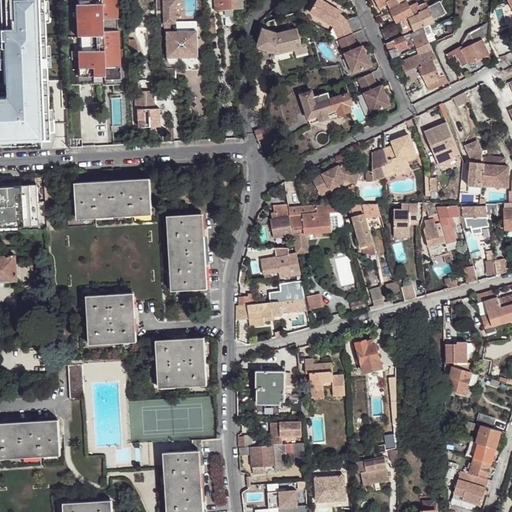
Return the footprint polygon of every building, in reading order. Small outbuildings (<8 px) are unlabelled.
[(42,0),(0,0),(0,1),(5,96),(0,96),(0,140),(48,140),(42,0)] [(224,10),(235,9),(234,0),(216,0),(217,10),(224,10)] [(234,0),(235,9),(245,9),(244,0),(234,0)] [(323,0),(318,0),(311,12),(334,25),(342,13),(343,11),(323,0)] [(388,3),(391,9),(401,4),(399,0),(376,0),(380,7),(388,3)] [(391,9),(398,22),(413,14),(409,6),(407,1),(401,4),(391,9)] [(419,5),(422,10),(429,7),(427,1),(419,5)] [(409,6),(413,14),(422,10),(419,5),(418,2),(409,6)] [(429,7),(422,10),(423,13),(427,20),(433,17),(434,18),(444,14),(438,2),(429,7)] [(169,32),(169,58),(167,59),(169,64),(176,64),(178,61),(178,59),(200,58),(201,41),(200,31),(174,32),(173,23),(179,23),(179,7),(166,7),(167,32),(169,32)] [(224,18),(228,18),(235,17),(235,9),(224,10),(224,18)] [(334,26),(340,39),(353,33),(348,20),(342,13),(334,25),(334,26)] [(421,14),(426,27),(428,26),(436,23),(434,18),(433,17),(427,20),(423,13),(421,14)] [(409,19),(415,31),(418,30),(424,28),(426,27),(421,14),(409,19)] [(382,30),(386,39),(399,33),(394,24),(392,25),(382,30)] [(462,44),(464,48),(483,39),(487,37),(480,27),(468,33),(462,44)] [(279,33),(264,29),(259,47),(278,53),(296,49),(303,47),(303,44),(299,28),(279,33)] [(388,43),(394,57),(400,55),(402,54),(401,50),(416,44),(417,48),(429,43),(426,33),(424,28),(418,30),(415,31),(404,36),(388,43)] [(345,53),(354,73),(372,65),(364,45),(359,47),(354,33),(353,33),(340,39),(345,53)] [(464,48),(462,49),(468,61),(469,63),(490,53),(483,39),(464,48)] [(307,43),(303,44),(303,47),(296,49),(297,54),(309,51),(307,43)] [(429,43),(417,48),(420,54),(417,55),(418,59),(421,66),(434,61),(434,60),(437,59),(429,43)] [(447,54),(450,58),(456,54),(455,52),(462,49),(461,46),(447,54)] [(462,49),(455,52),(456,54),(457,58),(459,58),(462,64),(468,61),(462,49)] [(418,59),(417,55),(402,62),(406,72),(415,68),(420,67),(421,66),(418,59)] [(441,77),(434,61),(421,66),(421,67),(430,90),(449,82),(448,80),(446,76),(446,75),(441,77)] [(373,73),(359,79),(365,93),(373,113),(392,105),(383,85),(379,87),(373,73)] [(139,110),(143,109),(143,128),(163,127),(163,109),(157,109),(156,91),(141,92),(141,99),(138,100),(139,110)] [(331,99),(328,91),(314,96),(312,91),(301,94),(309,121),(320,117),(322,122),(329,119),(328,116),(327,111),(324,103),(325,101),(331,99)] [(466,91),(455,97),(458,107),(470,101),(466,91)] [(331,99),(325,101),(324,103),(327,111),(328,112),(338,109),(340,114),(352,110),(350,105),(353,104),(349,93),(343,95),(342,92),(338,93),(339,96),(331,99)] [(311,125),(322,122),(320,117),(309,121),(311,125)] [(460,153),(447,123),(425,132),(438,162),(445,159),(447,163),(455,159),(454,156),(460,153)] [(255,130),(258,140),(275,135),(272,125),(255,130)] [(392,145),(384,148),(385,177),(396,173),(397,176),(412,170),(409,161),(417,158),(408,135),(397,139),(398,143),(392,145)] [(483,184),(484,163),(485,157),(482,157),(483,151),(478,141),(467,146),(472,159),(470,185),(482,187),(483,184)] [(385,177),(384,148),(371,153),(372,170),(372,182),(385,177)] [(485,157),(484,163),(483,184),(508,187),(509,166),(504,166),(505,158),(490,157),(490,158),(485,157)] [(327,171),(312,179),(319,193),(329,189),(345,180),(355,184),(359,171),(340,165),(327,171)] [(345,180),(329,189),(333,196),(354,185),(355,184),(345,180)] [(152,212),(151,182),(76,186),(77,216),(152,212)] [(38,184),(0,186),(0,221),(40,219),(38,184)] [(367,217),(381,215),(378,202),(363,203),(363,204),(365,213),(366,217),(367,217)] [(497,202),(487,203),(489,216),(490,220),(499,219),(497,202)] [(438,206),(437,203),(428,206),(430,216),(439,213),(438,206)] [(328,204),(317,204),(295,206),(295,207),(296,213),(303,213),(305,232),(305,234),(333,231),(331,212),(341,211),(339,204),(328,204)] [(354,216),(365,213),(363,204),(352,205),(354,216)] [(411,228),(411,224),(411,220),(420,220),(419,204),(403,204),(403,209),(396,209),(396,228),(411,228)] [(458,204),(438,206),(439,213),(441,217),(454,216),(461,215),(458,204)] [(273,239),(293,235),(288,205),(273,206),(275,213),(271,214),(272,219),(270,220),(271,225),(273,239)] [(481,216),(486,216),(486,205),(464,205),(464,211),(464,216),(465,216),(470,216),(481,216)] [(290,214),(294,234),(305,232),(303,213),(296,213),(290,214)] [(359,236),(370,232),(367,217),(366,217),(365,213),(354,216),(359,236)] [(441,217),(439,213),(430,216),(431,219),(426,220),(428,227),(442,222),(441,217)] [(171,216),(175,291),(205,289),(201,214),(171,216)] [(454,216),(441,217),(442,222),(443,225),(453,223),(456,222),(454,216)] [(490,220),(489,216),(486,216),(481,216),(470,216),(465,216),(465,225),(490,225),(490,220)] [(40,219),(0,221),(0,228),(40,225),(40,219)] [(443,225),(442,222),(428,227),(424,227),(429,246),(447,241),(443,225)] [(453,223),(443,225),(447,241),(447,243),(457,240),(453,223)] [(293,235),(295,247),(295,250),(307,248),(305,234),(305,232),(294,234),(293,235)] [(361,246),(373,243),(370,232),(359,236),(361,246)] [(447,243),(447,241),(429,246),(432,257),(450,252),(447,243)] [(363,254),(375,252),(373,243),(361,246),(363,254)] [(288,247),(274,246),(275,249),(276,256),(276,257),(289,254),(288,247)] [(300,273),(296,253),(289,254),(276,257),(278,270),(279,277),(300,273)] [(0,281),(17,280),(16,256),(0,256),(0,281)] [(263,273),(278,270),(276,257),(276,256),(261,259),(263,273)] [(504,259),(495,261),(496,264),(497,274),(506,272),(504,259)] [(487,262),(474,265),(478,280),(491,276),(488,266),(487,262)] [(497,274),(496,264),(488,266),(491,276),(497,274)] [(478,280),(474,265),(465,267),(469,282),(478,280)] [(304,298),(301,281),(292,281),(294,299),(304,298)] [(401,290),(399,281),(386,285),(389,294),(401,290)] [(406,301),(417,298),(413,284),(402,287),(406,301)] [(369,288),(374,304),(385,301),(380,285),(369,288)] [(485,300),(498,297),(495,289),(478,293),(480,302),(485,300)] [(307,294),(309,308),(321,306),(318,292),(307,294)] [(90,295),(93,344),(134,341),(132,293),(90,295)] [(247,304),(249,304),(249,295),(248,295),(239,296),(239,304),(247,304)] [(511,295),(499,300),(501,307),(511,303),(511,295)] [(493,325),(506,321),(501,307),(499,300),(498,297),(485,300),(489,313),(493,325)] [(306,309),(304,298),(294,299),(289,300),(286,300),(287,306),(288,311),(306,309)] [(365,300),(349,304),(351,311),(367,307),(367,306),(365,300)] [(279,307),(279,301),(256,303),(249,304),(247,304),(249,318),(249,326),(264,324),(263,321),(263,317),(273,316),(280,315),(279,307)] [(506,321),(511,319),(511,303),(501,307),(506,321)] [(249,318),(247,304),(239,304),(237,305),(236,317),(236,320),(249,318)] [(486,328),(493,325),(489,313),(482,316),(486,328)] [(362,363),(364,372),(382,367),(376,344),(375,344),(374,338),(367,340),(366,339),(357,342),(359,353),(362,363)] [(159,384),(208,382),(205,340),(157,343),(159,384)] [(446,362),(466,362),(466,341),(457,341),(457,343),(446,343),(446,362)] [(311,391),(325,390),(325,387),(333,387),(334,396),(346,395),(344,373),(333,374),(333,362),(315,363),(314,358),(306,358),(306,373),(310,373),(311,391)] [(478,365),(471,362),(469,370),(476,372),(478,365)] [(82,365),(70,365),(71,398),(84,398),(82,365)] [(472,372),(454,366),(447,387),(465,392),(472,372)] [(257,400),(285,400),(285,393),(285,372),(285,370),(260,370),(260,386),(257,386),(257,400)] [(440,392),(440,375),(421,375),(422,392),(440,392)] [(478,421),(493,426),(495,417),(480,412),(478,421)] [(301,421),(271,422),(271,444),(272,444),(273,444),(275,444),(282,444),(282,435),(301,435),(301,421)] [(0,426),(0,455),(61,452),(59,423),(0,426)] [(495,448),(501,430),(481,424),(476,442),(479,443),(495,448)] [(386,450),(397,448),(394,433),(388,434),(383,436),(384,439),(386,450)] [(379,452),(386,450),(384,439),(377,440),(379,452)] [(476,452),(479,443),(476,442),(471,440),(468,450),(476,452)] [(295,443),(294,443),(294,448),(295,459),(304,458),(303,442),(295,443)] [(491,463),(495,448),(479,443),(476,452),(474,458),(491,463)] [(274,449),(273,444),(272,444),(271,444),(251,446),(252,453),(253,466),(263,466),(266,466),(275,465),(274,449)] [(252,453),(251,446),(238,447),(238,454),(252,453)] [(201,511),(197,450),(167,452),(170,511),(201,511)] [(465,455),(474,458),(476,452),(468,450),(467,450),(465,455)] [(390,478),(385,455),(357,461),(359,471),(361,470),(364,483),(390,478)] [(487,478),(491,463),(474,458),(470,472),(487,478)] [(481,504),(488,479),(487,478),(470,472),(461,470),(454,492),(464,495),(462,498),(481,504)] [(268,483),(268,491),(280,490),(280,489),(279,482),(268,483)] [(280,490),(268,491),(270,507),(280,506),(280,511),(308,511),(308,504),(299,504),(298,488),(280,489),(280,490)] [(113,511),(113,502),(64,505),(64,511),(113,511)]
